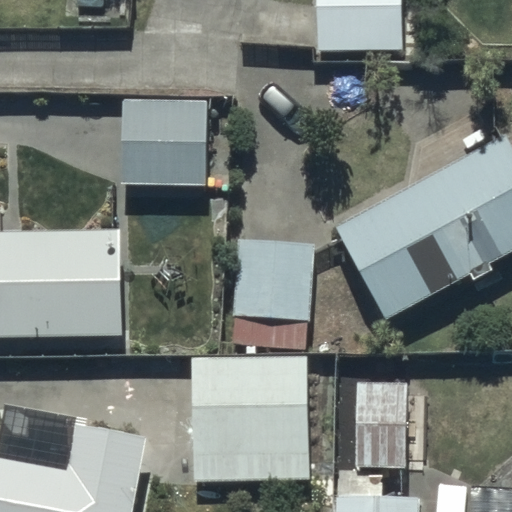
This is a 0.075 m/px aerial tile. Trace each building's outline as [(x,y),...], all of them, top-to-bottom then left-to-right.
[(405,0),(321,0),(322,47),(407,45),(405,0)] [(213,99),(127,98),(127,182),(213,183),(213,99)] [(511,255),(511,135),(510,132),(344,228),(396,317),(476,271),(480,279),(501,267),(499,263),(511,255)] [(7,210),(0,210),(0,334),(128,334),(127,228),(7,228),(7,210)] [(319,241),(241,236),(234,345),(310,350),(312,318),(314,318),(319,241)] [(312,357),(197,357),(197,478),(312,478),(312,357)] [(411,380),(361,379),(360,464),(410,464),(411,380)] [(0,511),(139,511),(154,434),(80,420),(72,460),(0,446),(0,511)] [(386,468),(341,467),(339,511),(423,511),(424,494),(386,493),(386,468)]
